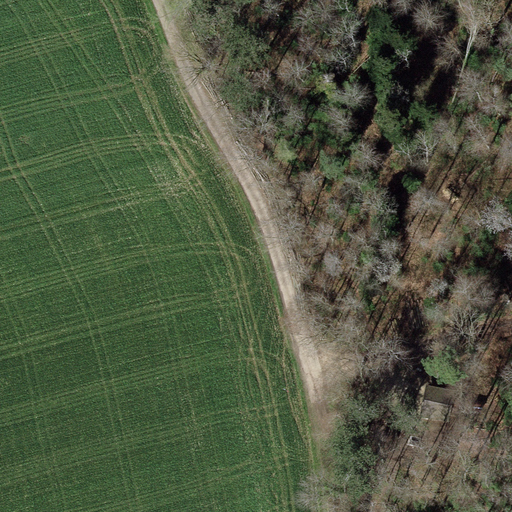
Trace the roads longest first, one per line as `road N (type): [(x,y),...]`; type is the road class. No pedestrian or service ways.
road 1 (track): [(163,0),(196,86),(275,238),(320,392)]
road 2 (track): [(320,392),(511,321)]
road 3 (track): [(339,511),(320,392)]
